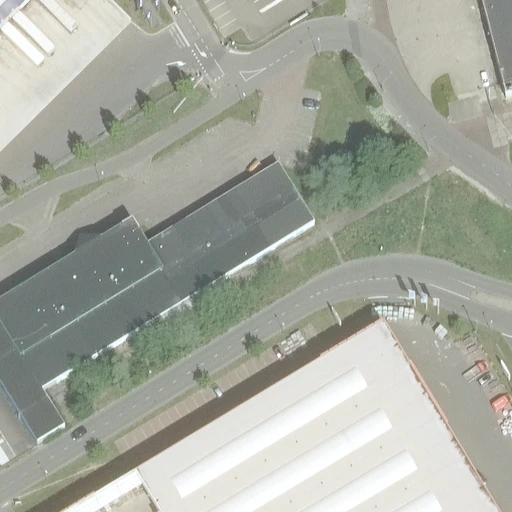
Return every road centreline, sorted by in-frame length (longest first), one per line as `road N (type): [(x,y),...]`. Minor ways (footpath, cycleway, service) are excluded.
road 1 (unclassified): [(0,491),(317,293),(349,280),(410,277)]
road 2 (unclassified): [(0,219),(43,192),(145,151),(313,38),(339,35),(374,49)]
road 3 (unclassified): [(511,187),(416,115),(374,49)]
